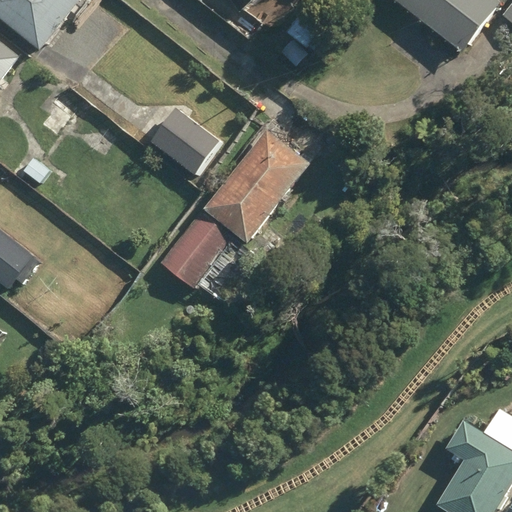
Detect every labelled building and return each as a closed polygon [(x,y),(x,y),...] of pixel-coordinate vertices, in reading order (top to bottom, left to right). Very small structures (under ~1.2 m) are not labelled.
[(0,0),(0,16),(44,51),(83,0),(0,0)] [(146,19),(121,0),(108,0),(103,7),(136,32),(146,19)] [(228,0),(239,15),(260,0),(228,0)] [(388,0),(460,57),(500,7),(491,0),(388,0)] [(511,5),(502,19),(511,26),(511,5)] [(286,36),(306,51),(320,32),(301,18),(286,36)] [(0,84),(23,56),(0,38),(0,84)] [(90,110),(66,90),(41,122),(65,141),(90,110)] [(150,141),(195,174),(220,141),(175,108),(150,141)] [(217,211),(261,245),(323,166),(279,131),(217,211)] [(25,170),(41,183),(50,172),(34,159),(25,170)] [(127,223),(97,201),(84,220),(113,241),(127,223)] [(170,264),(202,290),(242,240),(210,214),(170,264)] [(0,278),(17,291),(42,257),(0,225),(0,278)] [(438,508),(443,511),(496,511),(511,487),(511,454),(463,424),(445,452),(465,465),(438,508)]
